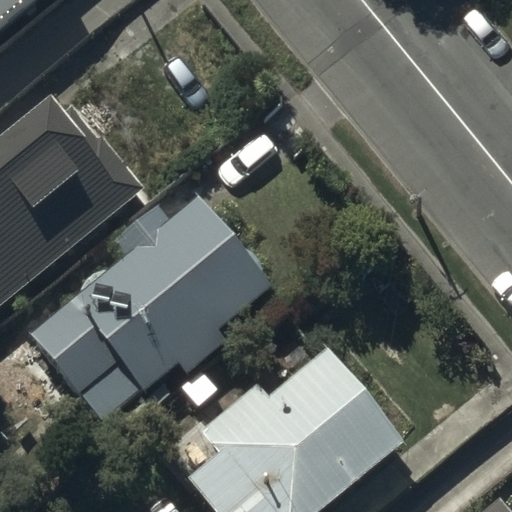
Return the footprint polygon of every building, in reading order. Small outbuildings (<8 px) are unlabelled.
[(51,0),(0,0),(0,42),(51,0)] [(64,113),(51,97),(0,138),(0,303),(143,189),(101,137),(98,139),(72,107),(64,113)] [(158,208),(113,245),(125,259),(31,336),(103,422),(142,390),(144,392),(178,364),(186,374),(226,341),(217,331),(270,287),(197,199),(169,221),(158,208)] [(269,398),(258,385),(200,432),(218,453),(187,479),(215,511),(318,511),(403,442),(326,350),(269,398)] [(153,511),(173,493),(148,466),(101,510),(102,511),(153,511)] [(510,511),(499,499),(483,511),(510,511)]
